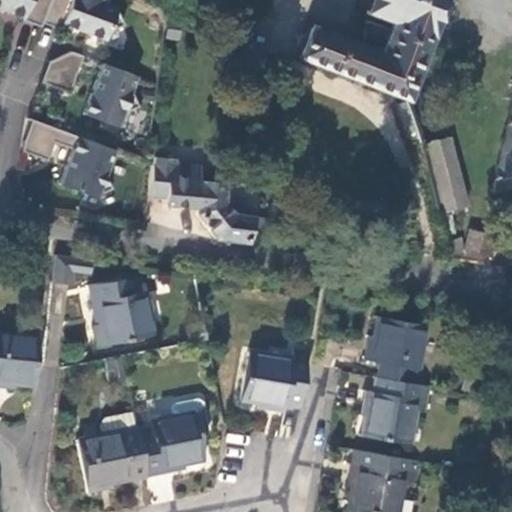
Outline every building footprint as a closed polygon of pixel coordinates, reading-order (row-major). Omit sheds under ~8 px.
[(0,0),(0,11),(20,18),(19,21),(36,28),(38,24),(46,0),(0,0)] [(55,30),(58,24),(101,40),(104,32),(119,25),(111,13),(112,12),(94,5),(95,0),(46,0),(38,24),(55,30)] [(367,0),(363,12),(386,21),(383,29),(361,21),(360,25),(358,47),(305,27),(302,36),(299,35),(299,36),(295,37),(293,44),(295,49),(297,49),(294,58),(403,98),(438,0),(367,0)] [(38,83),(68,93),(80,58),(67,54),(45,62),(38,83)] [(122,112),(137,105),(130,91),(135,78),(100,65),(83,115),(117,126),(122,112)] [(511,199),(511,84),(488,191),(511,199)] [(400,141),(412,139),(403,107),(401,101),(390,104),(400,141)] [(75,151),(62,186),(99,200),(101,196),(114,190),(108,177),(117,152),(30,120),(22,141),(20,151),(50,162),(57,144),(75,151)] [(419,144),(436,209),(461,202),(444,137),(419,144)] [(174,162),(149,159),(148,164),(144,196),(161,198),(161,206),(193,209),(193,215),(212,239),(245,243),(247,221),(226,219),(221,206),(224,186),(197,183),(198,170),(173,167),(174,162)] [(501,265),(509,233),(481,227),(473,260),(501,265)] [(70,259),(50,257),(47,285),(67,287),(70,259)] [(98,327),(102,346),(152,335),(142,292),(136,294),(133,283),(117,281),(82,289),(85,305),(88,304),(93,328),(98,327)] [(425,324),(374,318),(371,339),(367,339),(364,362),(384,364),(382,380),(416,386),(418,367),(421,367),(425,324)] [(202,340),(199,324),(183,328),(186,343),(202,340)] [(30,389),(35,336),(0,333),(0,390),(11,391),(12,387),(30,389)] [(295,411),(306,353),(292,351),(291,358),(247,351),(239,403),(258,406),(258,410),(280,414),(280,408),(295,411)] [(120,380),(116,360),(101,363),(105,382),(120,380)] [(417,413),(423,387),(416,386),(382,380),(366,377),(362,392),(355,391),(351,416),(356,417),(352,436),(403,445),(409,411),(417,413)] [(169,406),(171,415),(190,411),(195,435),(205,433),(197,402),(193,399),(188,399),(172,402),(169,406)] [(144,409),(129,413),(131,427),(147,424),(146,419),(144,409)] [(131,427),(142,478),(183,470),(182,465),(201,462),(195,435),(190,411),(171,415),(146,419),(147,424),(131,427)] [(107,484),(142,478),(131,427),(129,428),(127,415),(98,420),(94,426),(96,434),(73,438),(84,493),(108,489),(107,484)] [(406,487),(412,462),(345,450),(339,488),(343,489),(339,508),(359,511),(391,511),(396,486),(406,487)]
